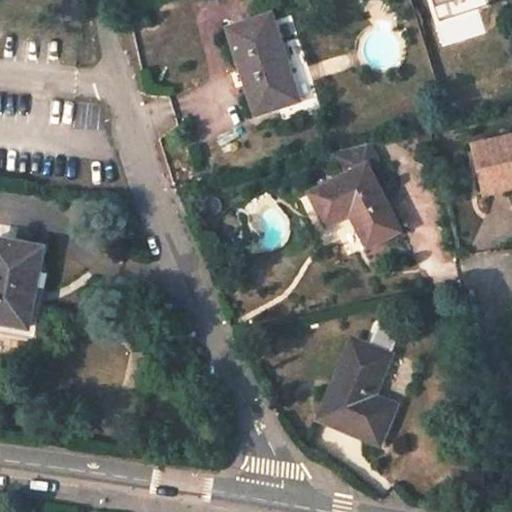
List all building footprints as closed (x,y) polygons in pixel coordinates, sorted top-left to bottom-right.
[(436,0),(439,9),(475,0),(436,0)] [(299,93),(273,15),(231,28),(257,113),(285,106),(282,99),(299,93)] [(285,106),(302,101),(299,93),(282,99),(285,106)] [(511,177),(511,136),(477,145),(487,193),(509,188),(507,179),(511,177)] [(371,144),(338,151),(340,154),(372,145),(371,144)] [(402,231),(369,164),(380,159),(372,145),(340,154),(350,173),(312,193),(328,224),(352,212),(370,247),(402,231)] [(12,314),(32,317),(35,302),(29,302),(32,289),(37,290),(45,248),(0,239),(0,321),(10,323),(12,314)] [(29,302),(35,302),(37,290),(32,289),(29,302)] [(10,323),(30,327),(32,317),(12,314),(10,323)] [(376,397),(391,355),(353,339),(336,381),(341,383),(335,396),(331,395),(322,418),(383,442),(397,405),(376,397)] [(336,381),(331,395),(335,396),(341,383),(336,381)]
